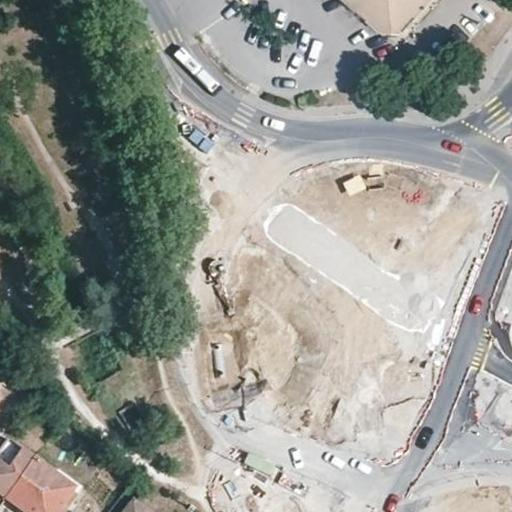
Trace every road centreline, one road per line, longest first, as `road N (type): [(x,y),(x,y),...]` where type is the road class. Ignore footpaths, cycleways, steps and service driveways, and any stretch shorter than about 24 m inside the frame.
road 1 (tertiary): [(444,327),(280,215),(221,157),(179,96),(140,0)]
road 2 (secondary): [(357,511),(444,327)]
road 3 (secondary): [(511,143),(454,276),(444,327)]
